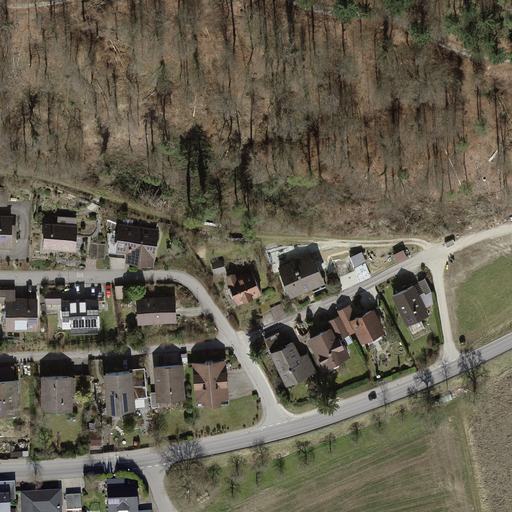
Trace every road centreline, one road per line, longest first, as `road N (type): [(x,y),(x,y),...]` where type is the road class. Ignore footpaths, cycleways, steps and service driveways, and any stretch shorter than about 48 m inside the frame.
road 1 (residential): [(235,340),(433,258),(457,368)]
road 2 (residential): [(0,275),(171,276),(194,283),(235,340)]
road 3 (residential): [(0,360),(235,340)]
road 4 (track): [(511,59),(293,0)]
road 5 (secondary): [(281,431),(457,368)]
road 6 (secondary): [(0,471),(146,460)]
road 7 (secondary): [(146,460),(281,431)]
